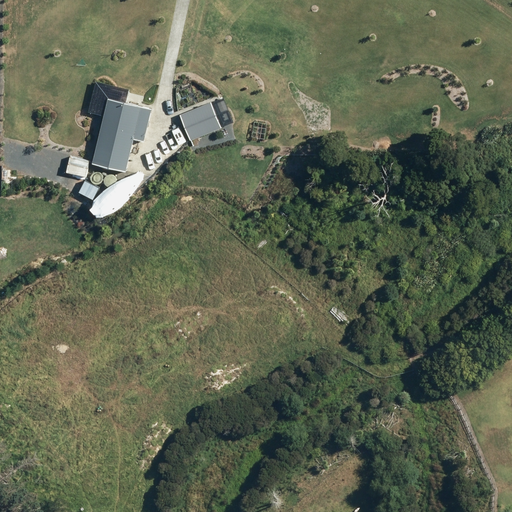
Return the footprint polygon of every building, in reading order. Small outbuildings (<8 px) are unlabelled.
[(130,92),(131,89),(98,81),(90,112),(105,115),(93,163),(127,172),(135,139),(143,141),(152,105),(144,103),(146,96),(130,92)] [(212,102),(181,115),(192,140),(223,128),(212,102)] [(69,159),(20,146),(15,165),(63,178),(69,159)] [(91,170),(82,169),(79,190),(88,192),(91,170)] [(97,185),(94,202),(116,205),(118,188),(97,185)]
